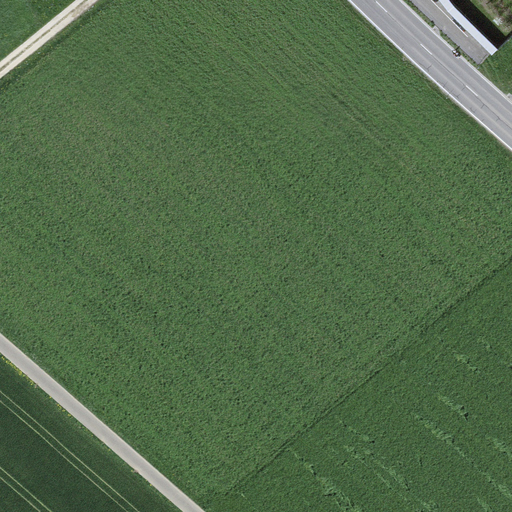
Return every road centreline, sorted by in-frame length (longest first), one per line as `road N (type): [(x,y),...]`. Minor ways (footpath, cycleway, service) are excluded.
road 1 (unclassified): [(190,511),(0,346)]
road 2 (primary): [(374,0),(511,126)]
